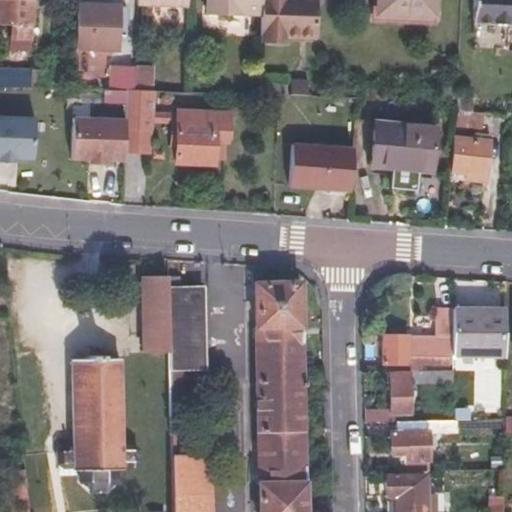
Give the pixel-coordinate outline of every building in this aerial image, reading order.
[(33,0),(0,0),(0,22),(14,23),(13,39),(32,40),(33,0)] [(260,13),(260,0),(206,0),(206,14),(241,15),(241,12),(260,13)] [(260,0),(260,13),(259,45),(283,46),(283,0),(260,0)] [(283,0),(283,46),(286,46),(286,40),(313,41),(313,0),(283,0)] [(432,0),(378,0),(379,15),(432,16),(432,0)] [(476,30),(475,55),(506,56),(507,32),(511,31),(511,0),(471,0),(470,30),(476,30)] [(75,4),(74,47),(117,48),(118,6),(75,4)] [(134,67),(111,66),(110,89),(133,90),(134,67)] [(0,85),(45,87),(48,87),(49,71),(0,69),(0,85)] [(125,120),(124,149),(146,150),(148,123),(148,113),(149,91),(133,90),(126,90),(125,120)] [(459,100),(458,115),(507,117),(508,101),(459,100)] [(309,116),(309,103),(293,102),(293,115),(309,116)] [(179,113),(148,113),(148,123),(172,123),(179,123),(179,113)] [(179,113),(179,123),(177,164),(214,166),(214,155),(215,138),(229,138),(231,115),(179,113)] [(35,118),(0,116),(0,161),(15,162),(15,158),(33,158),(35,118)] [(125,120),(73,118),(71,159),(89,159),(89,163),(106,164),(106,160),(124,161),(124,149),(125,120)] [(170,163),(177,164),(179,123),(172,123),(170,163)] [(376,123),(375,166),(435,168),(435,124),(376,123)] [(229,144),(229,138),(215,138),(214,155),(224,155),(225,144),(229,144)] [(458,140),(457,172),(468,172),(469,178),(488,178),(489,142),(458,140)] [(355,193),(357,150),(292,149),(291,192),(355,193)] [(172,282),(172,281),(147,281),(149,356),(153,355),(154,422),(149,422),(150,442),(175,441),(175,425),(174,409),(174,403),(174,373),(172,282)] [(180,282),(172,282),(174,373),(182,373),(207,373),(205,290),(181,290),(180,282)] [(261,290),(262,361),(308,361),(307,290),(261,290)] [(507,350),(507,306),(459,306),(457,351),(507,350)] [(456,351),(455,309),(438,310),(438,340),(386,341),(386,371),(412,371),(452,371),(452,357),(456,357),(456,351)] [(60,453),(60,455),(61,474),(78,473),(79,476),(83,476),(84,486),(97,499),(113,498),(122,487),(121,475),(126,475),(127,472),(138,472),(145,466),(145,453),(139,447),(127,448),(125,363),(108,363),(107,353),(95,353),(95,364),(77,364),(79,448),(64,449),(60,453)] [(310,511),(308,361),(262,361),(264,511),(310,511)] [(182,373),(174,373),(174,403),(183,403),(182,373)] [(419,376),(419,387),(456,387),(456,375),(419,376)] [(413,376),(393,376),(393,419),(414,418),(414,396),(419,396),(419,387),(419,376),(413,376)] [(174,409),(175,425),(183,426),(183,409),(174,409)] [(457,410),(457,424),(458,424),(470,424),(470,411),(457,410)] [(457,424),(393,426),(394,456),(408,457),(408,476),(433,476),(431,437),(458,437),(458,424),(457,424)] [(209,511),(209,464),(186,464),(185,442),(175,442),(176,511),(209,511)] [(28,459),(29,468),(30,477),(33,511),(60,511),(57,474),(54,455),(28,459)] [(33,511),(30,477),(14,478),(17,511),(33,511)] [(392,507),(392,511),(460,511),(460,498),(431,498),(430,482),(392,482),(392,501),(400,502),(401,507),(392,507)] [(507,511),(507,510),(507,500),(494,501),(493,511),(507,511)]
